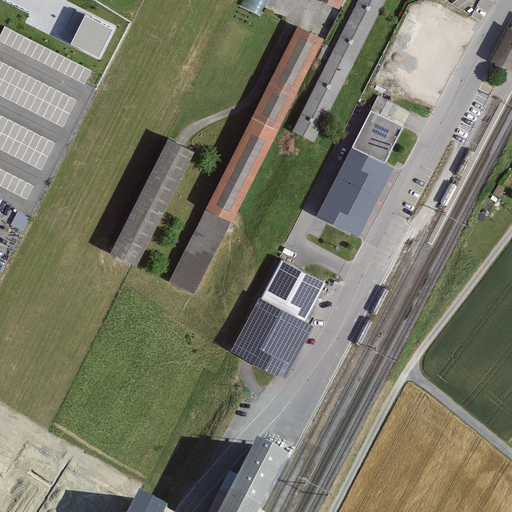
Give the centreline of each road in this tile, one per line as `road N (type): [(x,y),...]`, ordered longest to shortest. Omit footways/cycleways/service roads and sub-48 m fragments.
road 1 (unclassified): [(507,0),(329,334),(181,511)]
road 2 (unknown): [(0,157),(42,170),(58,151),(53,131),(0,102)]
road 3 (track): [(407,369),(511,453)]
